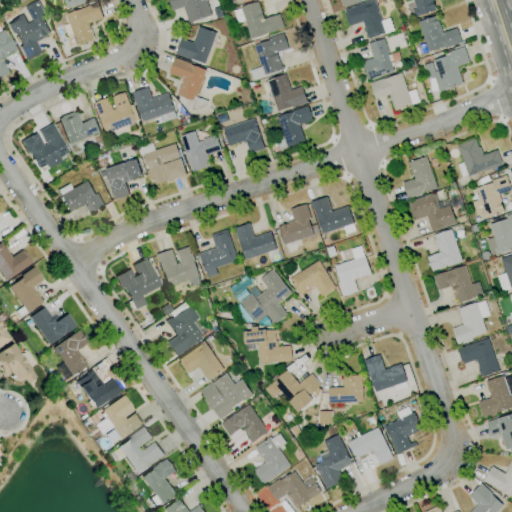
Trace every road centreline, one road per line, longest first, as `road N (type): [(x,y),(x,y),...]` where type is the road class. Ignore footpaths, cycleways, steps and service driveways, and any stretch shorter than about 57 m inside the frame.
road 1 (residential): [(306,0),(458,461),(357,511)]
road 2 (residential): [(511,93),(159,215),(70,260)]
road 3 (residential): [(0,159),(246,511)]
road 4 (residential): [(147,49),(69,76),(0,122)]
